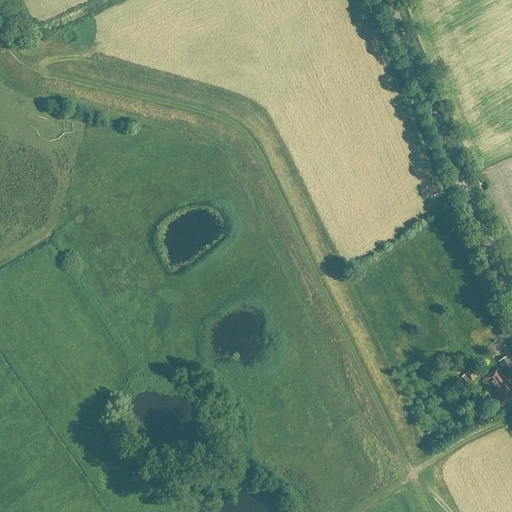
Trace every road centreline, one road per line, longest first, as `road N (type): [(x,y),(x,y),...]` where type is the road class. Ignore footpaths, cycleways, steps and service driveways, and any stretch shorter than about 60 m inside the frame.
road 1 (tertiary): [(511,306),(386,0)]
road 2 (track): [(511,418),(466,439),(364,511)]
